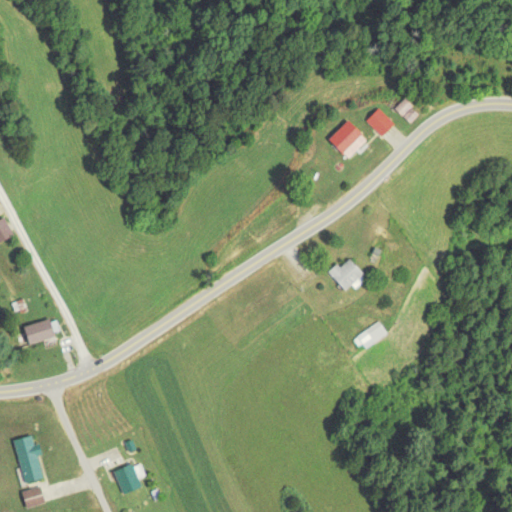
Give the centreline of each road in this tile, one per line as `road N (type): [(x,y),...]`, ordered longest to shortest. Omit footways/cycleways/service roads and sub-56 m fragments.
road 1 (residential): [(511,109),(446,119),(345,207),(89,373)]
road 2 (residential): [(89,373),(0,214)]
road 3 (residential): [(55,386),(105,511)]
